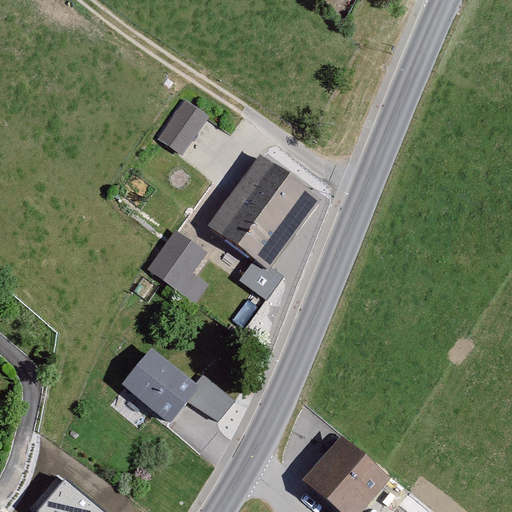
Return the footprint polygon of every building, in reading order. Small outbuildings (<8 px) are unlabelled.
[(160,140),(188,154),(210,109),(183,96),(160,140)] [(329,206),(264,157),(215,222),(280,271),(329,206)] [(207,253),(177,232),(150,271),(196,304),(209,285),(193,273),(207,253)] [(255,259),(241,279),(270,298),(284,278),(255,259)] [(191,391),(151,358),(121,393),(171,436),(195,408),(217,427),(235,405),(203,378),(191,391)] [(363,511),(390,481),(340,440),(308,479),(349,511),(363,511)] [(98,511),(64,483),(39,511),(98,511)]
